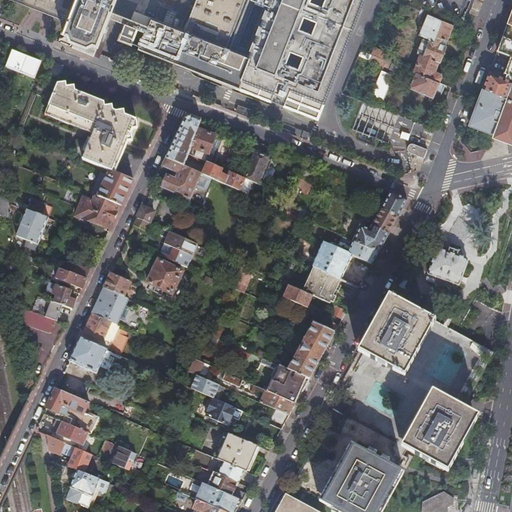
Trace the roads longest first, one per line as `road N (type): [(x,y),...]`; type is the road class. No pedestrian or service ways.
road 1 (residential): [(180,102),(0,480)]
road 2 (residential): [(425,197),(252,511)]
road 3 (residential): [(180,102),(425,197)]
road 4 (residential): [(432,183),(500,0)]
road 5 (residential): [(0,28),(180,102)]
road 6 (primary): [(511,359),(480,511)]
